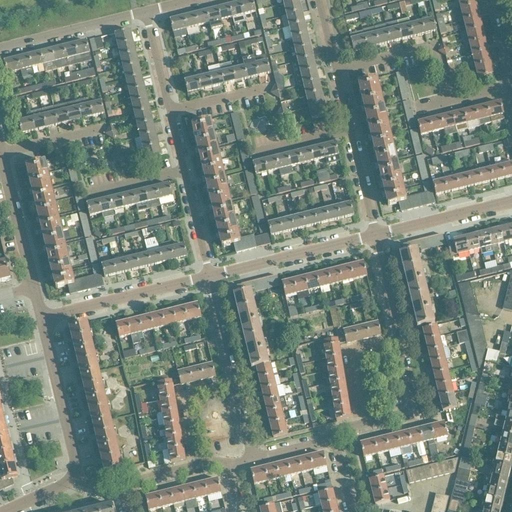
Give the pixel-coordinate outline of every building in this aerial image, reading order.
[(256,12),(253,0),(252,0),(241,3),(244,15),(256,12)] [(476,5),(474,0),(458,0),(461,9),(476,5)] [(302,13),(299,1),(284,5),(287,16),(302,13)] [(241,3),(229,6),(232,18),(234,25),(246,22),(244,15),(241,3)] [(479,17),(476,5),(461,9),(463,21),(479,17)] [(232,18),(229,6),(218,9),(221,21),(232,18)] [(218,9),(207,11),(210,24),(211,31),(223,28),(221,21),(218,9)] [(210,24),(207,11),(195,14),(198,27),(210,24)] [(305,24),(302,13),(287,16),(290,28),(305,24)] [(198,27),(195,14),(183,17),(186,30),(198,27)] [(186,30),(183,17),(170,21),(173,33),(186,30)] [(482,28),(479,17),(463,21),(466,32),(482,28)] [(436,32),(433,19),(422,22),(425,35),(436,32)] [(425,35),(422,22),(410,25),(413,38),(425,35)] [(307,36),(305,24),(290,28),(292,39),(307,36)] [(413,38),(410,25),(398,28),(401,41),(413,38)] [(374,28),(362,31),(363,32),(364,37),(367,49),(378,46),(375,34),(376,34),(374,28)] [(401,41),(398,28),(387,31),(390,43),(401,41)] [(485,40),(482,28),(466,32),(469,44),(485,40)] [(133,43),(130,31),(130,30),(115,34),(118,46),(133,43)] [(390,43),(387,31),(376,34),(375,34),(378,46),(390,43)] [(363,32),(349,35),(351,40),(350,40),(353,52),(367,49),(364,37),(363,32)] [(310,47),(307,36),(292,39),(295,51),(310,47)] [(94,40),(90,41),(93,52),(103,50),(101,39),(94,40)] [(488,51),(485,40),(469,44),(472,55),(488,51)] [(87,41),(75,44),(80,65),(91,62),(92,62),(87,41)] [(136,54),(133,43),(118,46),(121,57),(136,54)] [(75,44),(64,47),(69,67),(80,65),(75,44)] [(64,47),(52,50),(57,70),(69,67),(64,47)] [(313,59),(310,47),(295,51),(298,62),(313,59)] [(52,50),(40,53),(43,65),(45,73),(57,70),(52,50)] [(491,63),(488,51),(472,55),(475,67),(491,63)] [(43,65),(40,53),(29,56),(32,68),(43,65)] [(139,65),(136,54),(121,57),(124,69),(139,65)] [(29,56),(18,59),(21,71),(23,79),(34,76),(32,68),(29,56)] [(271,74),(266,56),(256,59),(254,59),(256,64),(259,77),(271,74)] [(259,77),(256,64),(254,59),(254,58),(243,61),(244,67),(247,79),(259,77)] [(21,71),(18,59),(4,62),(7,74),(21,71)] [(316,70),(313,59),(298,62),(301,74),(316,70)] [(494,75),(491,63),(475,67),(478,79),(494,75)] [(141,77),(139,65),(124,69),(127,81),(141,77)] [(232,65),(220,68),(221,72),(224,85),(236,82),(233,69),(232,65)] [(219,66),(208,69),(209,75),(212,88),(224,85),(221,72),(220,68),(219,66)] [(247,79),(244,67),(233,69),(236,82),(247,79)] [(319,82),(316,70),(301,74),(303,85),(319,82)] [(212,88),(209,75),(198,78),(201,91),(212,88)] [(144,88),(141,77),(127,81),(129,92),(144,88)] [(201,91),(198,78),(184,81),(187,94),(201,91)] [(361,96),(380,91),(377,79),(358,84),(361,96)] [(322,93),(319,82),(303,85),(306,97),(322,93)] [(285,91),(276,85),(271,94),(285,91)] [(147,100),(144,88),(129,92),(132,103),(147,100)] [(279,99),(285,91),(271,94),(279,99)] [(387,120),(380,91),(361,96),(364,108),(361,108),(363,113),(365,113),(368,124),(387,120)] [(324,105),(322,93),(306,97),(309,109),(324,105)] [(88,100),(77,102),(81,120),(93,117),(90,105),(88,100)] [(150,111),(147,100),(132,103),(135,115),(150,111)] [(77,102),(65,105),(70,122),(81,120),(77,102)] [(104,114),(101,102),(90,105),(93,117),(104,114)] [(500,102),(487,106),(490,118),(491,124),(501,122),(505,121),(503,115),(500,102)] [(65,105),(54,108),(58,125),(70,122),(65,105)] [(327,117),(324,105),(309,109),(312,120),(327,117)] [(487,106),(475,109),(478,121),(479,127),(491,124),(490,118),(487,106)] [(54,108),(42,111),(46,128),(58,125),(54,108)] [(290,113),(282,108),(276,117),(290,113)] [(475,109),(463,111),(467,124),(468,129),(479,127),(478,121),(475,109)] [(42,110),(30,113),(32,119),(35,131),(46,128),(42,111),(42,110)] [(153,123),(150,111),(135,115),(138,126),(153,123)] [(463,111),(452,114),(455,127),(457,132),(468,129),(467,124),(463,111)] [(285,122),(290,113),(276,117),(285,122)] [(452,114),(441,117),(444,130),(445,136),(457,134),(457,132),(455,127),(452,114)] [(444,130),(441,117),(429,120),(432,132),(444,130)] [(35,131),(32,119),(18,122),(21,134),(35,131)] [(394,148),(387,120),(368,124),(371,136),(368,137),(369,142),(372,141),(375,153),(394,148)] [(432,132),(429,120),(417,123),(420,135),(432,132)] [(213,132),(210,121),(192,125),(195,137),(213,132)] [(156,134),(153,123),(138,126),(141,138),(156,134)] [(119,131),(110,126),(105,134),(119,131)] [(113,139),(119,131),(105,134),(113,139)] [(220,161),(213,132),(195,137),(198,149),(195,150),(196,154),(199,154),(202,166),(220,161)] [(158,146),(156,134),(141,138),(143,149),(158,146)] [(336,144),(322,147),(325,159),(327,165),(340,161),(336,144)] [(161,158),(158,146),(143,149),(146,161),(161,158)] [(325,159),(322,147),(310,150),(313,162),(325,159)] [(400,177),(394,148),(375,153),(378,165),(375,165),(376,170),(379,169),(382,181),(400,177)] [(428,148),(425,153),(431,157),(434,152),(428,148)] [(124,154),(116,149),(111,157),(124,154)] [(313,162),(310,150),(299,152),(302,165),(313,162)] [(302,165),(299,152),(287,155),(290,168),(302,165)] [(119,163),(124,154),(111,157),(119,163)] [(287,155),(276,158),(279,170),(281,177),(292,174),(290,168),(287,155)] [(279,170),(276,158),(264,161),(267,173),(279,170)] [(227,190),(220,161),(202,166),(205,178),(202,178),(203,183),(206,182),(209,194),(227,190)] [(267,173),(264,161),(253,164),(256,176),(267,173)] [(48,174),(45,162),(26,167),(29,179),(48,174)] [(511,177),(511,163),(502,166),(505,179),(511,177)] [(505,179),(502,166),(491,169),(494,182),(505,179)] [(494,182),(491,169),(479,172),(482,185),(494,182)] [(482,185),(479,172),(468,175),(471,187),(482,185)] [(55,203),(48,174),(29,179),(32,191),(29,191),(31,196),(33,195),(36,207),(55,203)] [(471,187),(468,175),(456,178),(459,190),(471,187)] [(406,199),(400,177),(382,181),(385,193),(382,194),(383,199),(386,198),(388,206),(399,203),(405,202),(405,199),(406,199)] [(319,184),(317,178),(313,179),(313,182),(307,183),(307,187),(319,184)] [(459,190),(456,178),(444,181),(447,193),(459,190)] [(447,193),(444,181),(432,184),(435,196),(447,193)] [(429,183),(423,184),(425,194),(428,206),(434,205),(429,183)] [(173,196),(170,184),(156,187),(159,200),(173,196)] [(156,187),(144,190),(147,203),(149,211),(161,208),(159,200),(156,187)] [(144,190),(133,193),(136,205),(138,212),(149,210),(147,203),(144,190)] [(234,218),(227,190),(209,194),(211,206),(208,207),(210,212),(213,211),(215,223),(234,218)] [(136,205),(133,193),(121,196),(124,208),(136,205)] [(428,206),(425,194),(418,196),(421,208),(428,206)] [(124,208),(121,196),(110,199),(113,211),(124,208)] [(421,208),(418,196),(411,198),(414,210),(421,208)] [(280,197),(274,199),(275,203),(277,207),(282,206),(281,202),(282,202),(280,197)] [(414,210),(411,198),(406,199),(405,199),(405,202),(408,211),(414,210)] [(113,211),(110,199),(98,201),(101,214),(102,214),(103,219),(115,217),(113,211)] [(101,214),(98,201),(87,204),(90,217),(101,214)] [(408,211),(405,202),(399,203),(401,213),(408,211)] [(55,203),(36,207),(39,219),(36,220),(37,225),(40,224),(43,236),(61,231),(69,229),(66,218),(59,220),(55,203)] [(354,216),(350,204),(337,207),(340,220),(354,216)] [(340,220),(337,207),(325,210),(328,223),(340,220)] [(328,223),(325,210),(314,213),(317,226),(328,223)] [(317,226),(314,213),(302,216),(305,228),(317,226)] [(305,228),(302,216),(291,219),(294,231),(305,228)] [(240,240),(234,218),(215,223),(218,235),(215,235),(216,240),(219,240),(221,247),(233,245),(240,243),(240,240)] [(294,231),(291,219),(279,222),(283,234),(294,231)] [(283,234),(279,222),(267,225),(271,237),(283,234)] [(511,241),(511,228),(511,226),(500,229),(504,244),(511,241)] [(504,244),(500,229),(488,232),(493,253),(499,252),(498,245),(504,244)] [(68,260),(61,231),(43,236),(46,247),(43,248),(44,253),(47,252),(50,264),(68,260)] [(493,253),(488,232),(476,235),(480,249),(481,255),(493,253)] [(444,246),(442,235),(435,237),(437,247),(444,246)] [(480,249),(476,235),(465,238),(469,252),(480,249)] [(254,239),(256,249),(263,248),(270,246),(269,245),(267,236),(261,237),(260,237),(254,239)] [(254,239),(254,237),(246,238),(249,251),(256,249),(254,239)] [(437,247),(435,237),(428,239),(430,249),(437,247)] [(249,251),(246,238),(240,240),(240,243),(243,252),(249,251)] [(469,252),(465,238),(453,241),(453,242),(447,243),(450,257),(469,252)] [(430,249),(428,239),(421,240),(423,251),(430,249)] [(423,251),(421,240),(414,242),(416,251),(420,250),(420,251),(423,251)] [(169,242),(157,245),(162,264),(174,261),(171,248),(169,242)] [(416,251),(414,242),(407,244),(408,247),(400,249),(401,254),(416,251)] [(243,252),(240,243),(233,245),(236,254),(243,252)] [(151,267),(162,264),(157,244),(146,247),(148,254),(151,267)] [(187,258),(184,245),(171,248),(174,261),(187,258)] [(421,257),(420,251),(420,250),(416,251),(401,254),(399,255),(403,270),(420,265),(419,258),(421,257)] [(151,267),(148,254),(136,257),(139,269),(151,267)] [(139,269),(136,257),(125,260),(128,272),(139,269)] [(73,281),(68,260),(50,264),(53,276),(50,276),(51,281),(54,281),(56,289),(68,286),(74,284),(73,281)] [(128,272),(125,260),(113,263),(116,275),(128,272)] [(0,282),(11,280),(7,263),(0,264),(0,282)] [(116,275),(113,263),(101,266),(104,278),(116,275)] [(367,278),(363,263),(350,267),(353,281),(367,278)] [(422,272),(420,265),(403,270),(406,282),(403,282),(403,285),(427,279),(425,272),(422,272)] [(353,281),(350,267),(338,269),(342,284),(353,281)] [(342,284),(338,269),(327,272),(330,286),(342,284)] [(330,286),(327,272),(316,275),(319,289),(330,286)] [(103,287),(100,275),(94,276),(83,279),(87,291),(103,287)] [(319,289),(316,275),(304,278),(308,292),(319,289)] [(474,275),(456,279),(457,283),(475,279),(474,275)] [(279,286),(276,276),(269,278),(272,288),(279,286)] [(272,288),(269,278),(262,280),(265,290),(272,288)] [(308,292),(304,278),(293,280),(296,294),(308,292)] [(87,291),(83,279),(73,281),(74,284),(68,286),(70,295),(87,291)] [(428,286),(427,279),(403,285),(404,288),(407,287),(410,299),(428,295),(426,287),(428,286)] [(265,290),(262,280),(255,281),(258,292),(265,290)] [(293,280),(281,283),(285,297),(296,294),(293,280)] [(258,292),(255,281),(248,283),(251,293),(254,293),(258,292)] [(251,293),(248,283),(241,285),(242,288),(243,295),(251,293)] [(472,288),(471,283),(458,286),(459,292),(472,288)] [(254,293),(251,293),(243,295),(242,288),(235,290),(236,295),(234,295),(237,310),(254,306),(253,299),(255,298),(254,293)] [(474,294),(472,288),(459,292),(461,297),(474,294)] [(474,294),(461,297),(462,302),(475,299),(474,294)] [(335,307),(347,304),(345,295),(341,296),(342,301),(334,303),(335,307)] [(429,301),(428,295),(410,299),(412,311),(409,311),(410,314),(434,309),(432,300),(429,301)] [(475,299),(462,302),(464,307),(476,304),(475,299)] [(201,318),(198,304),(184,308),(187,322),(201,318)] [(476,304),(464,307),(465,313),(479,316),(476,304)] [(511,305),(504,304),(502,310),(506,311),(511,312),(511,305)] [(258,321),(256,313),(254,306),(237,310),(240,322),(237,323),(238,326),(258,321)] [(187,322),(184,308),(172,311),(176,325),(187,322)] [(435,315),(434,309),(410,314),(411,317),(414,316),(417,328),(435,324),(433,316),(435,315)] [(176,325),(172,311),(161,313),(164,327),(176,325)] [(164,327),(161,313),(150,316),(153,330),(164,327)] [(479,316),(465,313),(465,314),(468,326),(481,323),(479,318),(479,316)] [(153,330),(150,316),(139,319),(142,333),(153,330)] [(139,319),(127,322),(131,336),(133,346),(141,344),(140,340),(143,339),(142,333),(139,319)] [(261,335),(260,329),(258,321),(238,326),(238,328),(241,327),(244,339),(261,335)] [(131,336),(127,322),(115,325),(118,339),(131,336)] [(381,336),(378,323),(367,325),(370,339),(381,336)] [(481,323),(468,326),(470,332),(482,329),(481,323)] [(90,336),(87,324),(69,328),(72,340),(90,336)] [(370,339),(367,325),(355,328),(358,342),(370,339)] [(440,338),(437,327),(423,331),(425,342),(440,338)] [(358,342),(355,328),(343,331),(346,344),(358,342)] [(482,329),(470,332),(471,338),(484,335),(482,329)] [(469,343),(466,331),(456,334),(459,345),(465,344),(469,343)] [(504,332),(502,344),(507,345),(508,345),(510,336),(510,334),(504,332)] [(265,350),(263,342),(261,335),(244,339),(247,351),(244,352),(245,355),(265,350)] [(484,335),(471,338),(473,344),(485,341),(484,335)] [(93,348),(90,336),(72,340),(75,352),(93,348)] [(447,348),(444,337),(440,338),(425,342),(428,353),(447,348)] [(341,357),(339,346),(338,340),(324,342),(325,347),(324,347),(326,360),(341,357)] [(485,341),(473,344),(479,369),(480,369),(486,350),(487,347),(485,341)] [(505,356),(507,345),(502,344),(499,353),(499,354),(505,356)] [(93,349),(93,348),(75,352),(78,364),(96,360),(94,352),(102,351),(101,347),(93,349)] [(448,348),(447,348),(428,353),(431,364),(445,361),(451,360),(448,348)] [(135,350),(123,353),(125,360),(137,357),(135,350)] [(269,365),(267,357),(265,350),(245,355),(245,357),(248,356),(251,369),(256,368),(269,365)] [(511,357),(505,356),(499,354),(499,353),(488,350),(485,362),(497,365),(499,359),(510,361),(511,357)] [(343,369),(341,357),(326,360),(328,372),(343,369)] [(99,372),(96,360),(78,364),(81,376),(99,372)] [(448,372),(445,361),(431,364),(434,376),(448,372)] [(216,377),(212,364),(201,367),(204,380),(216,377)] [(279,375),(276,364),(270,365),(270,364),(269,365),(256,368),(259,380),(273,376),(279,375)] [(204,380),(201,367),(189,369),(192,383),(204,380)] [(192,383),(189,369),(177,372),(181,386),(192,383)] [(345,381),(343,369),(328,372),(330,384),(345,381)] [(102,384),(99,372),(81,376),(84,389),(102,384)] [(451,384),(448,372),(434,376),(436,387),(451,384)] [(276,387),(273,376),(259,380),(262,391),(276,387)] [(488,378),(482,376),(480,383),(479,383),(479,384),(486,385),(488,378)] [(175,399),(173,388),(172,388),(171,381),(158,384),(159,389),(158,389),(160,401),(175,399)] [(347,394),(345,381),(330,384),(332,396),(347,394)] [(87,401),(105,396),(102,384),(84,389),(87,401)] [(451,384),(436,387),(439,399),(454,395),(451,384)] [(483,396),(486,385),(479,384),(477,394),(481,395),(481,396),(483,396)] [(279,399),(276,387),(262,391),(264,402),(279,399)] [(349,406),(347,394),(332,396),(334,408),(349,406)] [(457,409),(454,395),(439,399),(442,412),(457,409)] [(108,409),(105,396),(87,401),(90,413),(108,409)] [(284,397),(279,399),(264,402),(267,413),(281,410),(287,409),(284,397)] [(177,411),(175,399),(160,401),(162,414),(177,411)] [(478,417),(481,407),(481,406),(478,406),(474,405),(472,415),(478,417)] [(351,418),(349,406),(334,408),(336,421),(351,418)] [(111,421),(108,409),(90,413),(93,425),(111,421)] [(284,421),(281,410),(267,413),(270,425),(284,421)] [(164,426),(179,424),(177,411),(162,414),(164,426)] [(511,413),(508,413),(502,412),(501,417),(497,416),(495,421),(511,425),(511,413)] [(475,428),(478,417),(472,415),(469,427),(475,428)] [(114,433),(111,421),(93,425),(96,437),(114,433)] [(287,435),(284,421),(270,425),(273,438),(287,435)] [(511,425),(495,421),(494,427),(503,429),(502,434),(511,436),(511,425)] [(181,436),(179,424),(164,426),(166,438),(181,436)] [(447,438),(444,424),(431,427),(434,441),(447,438)] [(0,441),(8,440),(5,427),(0,428),(0,441)] [(434,441),(431,427),(419,430),(423,444),(428,443),(429,446),(435,445),(434,441)] [(473,439),(475,428),(469,427),(466,437),(473,439)] [(423,444),(419,430),(408,433),(411,447),(423,444)] [(117,445),(114,433),(96,437),(99,449),(117,445)] [(411,447),(408,433),(396,435),(400,449),(411,447)] [(511,436),(502,434),(499,445),(511,447),(511,436)] [(400,449),(396,435),(385,438),(388,452),(400,449)] [(183,448),(181,436),(166,438),(168,450),(183,448)] [(470,449),(473,439),(466,437),(464,448),(470,449)] [(388,452),(385,438),(373,441),(377,455),(388,452)] [(0,455),(11,452),(8,440),(0,441),(0,455)] [(377,455),(373,441),(360,444),(363,458),(377,455)] [(120,457),(117,445),(99,449),(102,461),(120,457)] [(511,447),(499,445),(497,455),(511,459),(511,447)] [(168,450),(162,451),(164,466),(171,464),(170,463),(185,460),(183,448),(168,450)] [(467,460),(470,449),(464,448),(461,459),(467,460)] [(0,468),(14,465),(11,452),(0,455),(0,468)] [(326,468),(323,454),(309,457),(313,471),(326,468)] [(511,464),(511,459),(497,455),(494,466),(510,470),(511,464)] [(123,469),(120,457),(102,461),(105,474),(123,469)] [(313,471),(309,457),(298,460),(301,474),(313,471)] [(458,459),(451,461),(442,463),(445,476),(454,474),(458,459)] [(301,474),(298,460),(287,462),(290,476),(301,474)] [(287,462),(275,465),(279,479),(284,478),(285,483),(291,482),(290,476),(287,462)] [(445,476),(442,463),(436,465),(439,478),(445,476)] [(18,478),(15,467),(14,465),(0,468),(0,479),(0,480),(5,489),(13,485),(12,479),(18,478)] [(279,479),(275,465),(264,468),(267,482),(279,479)] [(439,478),(436,465),(430,466),(433,479),(439,478)] [(433,479),(430,466),(424,468),(427,481),(433,479)] [(509,475),(510,470),(494,466),(491,477),(509,481),(510,476),(509,475)] [(267,482),(264,468),(251,471),(254,485),(267,482)] [(427,481),(424,468),(418,469),(421,482),(427,481)] [(421,482),(418,469),(412,471),(415,483),(421,482)] [(470,472),(459,469),(456,480),(468,483),(470,472)] [(415,483),(412,471),(406,472),(409,485),(415,483)] [(508,486),(509,481),(491,477),(489,488),(505,492),(506,486),(508,486)] [(386,490),(383,478),(369,481),(372,494),(386,490)] [(218,480),(204,483),(208,497),(209,503),(222,499),(221,494),(218,482),(218,480)] [(470,483),(468,483),(456,480),(454,488),(467,492),(470,483)] [(208,497),(204,483),(193,486),(196,500),(208,497)] [(196,500),(193,486),(182,489),(185,503),(196,500)] [(504,497),(505,492),(489,488),(486,499),(503,503),(505,497),(504,497)] [(185,503),(182,489),(170,491),(174,506),(175,510),(186,507),(185,503)] [(389,502),(386,490),(372,494),(375,506),(389,502)] [(467,494),(453,490),(450,501),(458,503),(464,505),(467,494)] [(174,506),(170,491),(159,494),(162,508),(174,506)] [(335,503),(333,491),(314,495),(317,507),(321,506),(335,503)] [(162,508),(159,494),(145,498),(148,511),(162,508)] [(447,504),(448,498),(436,495),(434,501),(447,504)] [(502,508),(503,503),(486,499),(484,509),(496,511),(499,511),(501,507),(502,508)] [(445,510),(447,504),(434,501),(433,507),(445,510)] [(456,511),(458,503),(450,501),(447,511),(456,511)] [(337,511),(335,503),(321,506),(322,511),(337,511)]
